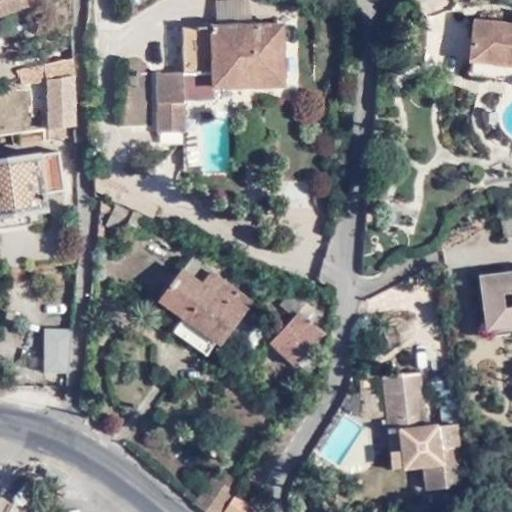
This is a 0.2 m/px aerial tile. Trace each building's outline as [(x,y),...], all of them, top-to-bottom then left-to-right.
[(0,0),(0,10),(27,2),(26,0),(0,0)] [(511,28),(475,22),(468,61),(511,68),(511,28)] [(211,33),(211,58),(213,58),(254,58),(242,34),(211,33)] [(213,58),(211,58),(179,57),(178,66),(179,104),(206,103),(207,121),(278,119),(278,58),(254,58),(213,58)] [(41,61),(15,67),(17,79),(43,73),(41,61)] [(162,104),(179,104),(178,66),(161,65),(162,103),(162,104)] [(74,122),(73,70),(47,79),(48,128),(74,122)] [(179,132),(179,104),(162,104),(152,103),(151,163),(177,163),(178,133),(179,132)] [(206,103),(179,104),(179,132),(194,132),(207,121),(206,103)] [(0,147),(19,146),(19,134),(0,136),(0,147)] [(56,152),(0,158),(0,219),(45,214),(44,193),(62,191),(56,152)] [(121,191),(101,182),(96,193),(116,202),(115,203),(149,217),(155,206),(121,190),(121,191)] [(511,201),(490,204),(492,215),(503,216),(511,216),(511,201)] [(107,206),(98,202),(97,210),(104,213),(107,206)] [(129,213),(112,204),(104,213),(103,224),(119,232),(124,222),(129,213)] [(138,217),(129,213),(124,222),(133,226),(138,217)] [(511,216),(503,216),(492,215),(495,233),(511,230),(511,216)] [(511,261),(511,262),(511,270),(490,274),(489,266),(469,267),(476,322),(492,319),(494,330),(511,327),(511,261)] [(511,270),(511,262),(489,266),(490,274),(511,270)] [(190,263),(182,275),(200,288),(208,278),(190,263)] [(200,288),(182,275),(159,304),(181,323),(171,337),(201,361),(212,347),(214,349),(247,307),(208,278),(200,288)] [(290,320),(268,345),(289,368),(318,336),(314,332),(324,321),(288,293),(276,307),(290,320)] [(478,332),(494,330),(492,319),(476,322),(478,332)] [(66,374),(70,330),(40,331),(42,374),(66,374)] [(410,379),(373,383),(381,434),(385,460),(398,459),(414,456),(415,470),(418,495),(451,489),(443,430),(433,432),(417,433),(410,379)] [(430,401),(433,432),(443,430),(451,429),(449,418),(447,403),(447,399),(430,401)] [(401,474),(415,470),(414,456),(398,459),(401,474)] [(398,459),(385,460),(387,475),(401,474),(398,459)] [(209,480),(189,505),(196,511),(218,511),(230,497),(209,480)] [(36,490),(25,482),(13,496),(23,504),(36,490)] [(239,511),(243,508),(230,497),(218,511),(239,511)]
